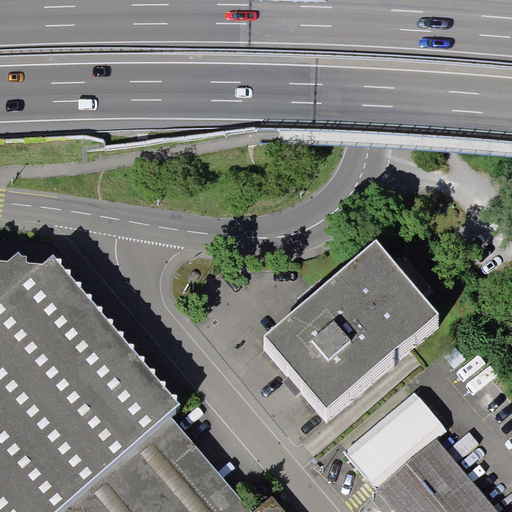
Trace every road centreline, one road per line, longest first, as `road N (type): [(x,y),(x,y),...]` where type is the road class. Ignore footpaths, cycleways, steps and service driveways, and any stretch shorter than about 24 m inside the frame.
road 1 (motorway): [(511,27),(232,13),(0,17)]
road 2 (motorway): [(0,94),(231,91),(511,105)]
road 3 (residential): [(120,219),(275,237),(322,221),(349,197),(369,147),(361,67),(302,0)]
road 4 (residential): [(320,511),(123,274),(120,219)]
road 5 (residential): [(0,202),(120,219)]
